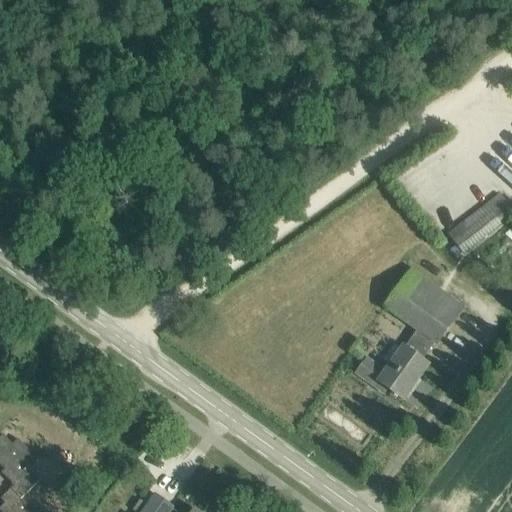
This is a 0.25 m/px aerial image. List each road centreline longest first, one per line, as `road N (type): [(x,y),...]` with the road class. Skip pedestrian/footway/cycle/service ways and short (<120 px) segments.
road 1 (track): [(511,62),(117,337),(102,365)]
road 2 (tertiary): [(358,511),(0,254)]
